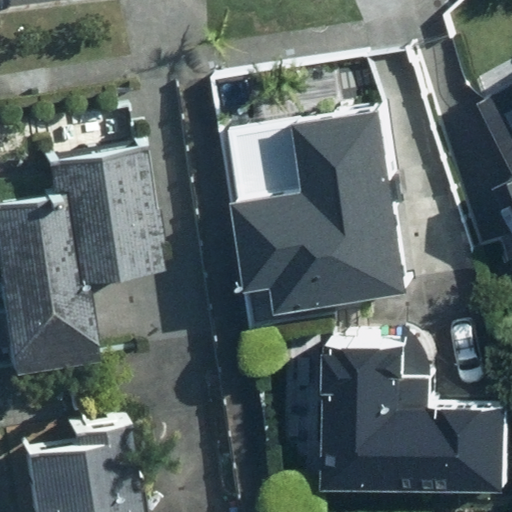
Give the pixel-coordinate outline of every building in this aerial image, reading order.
[(511,59),(507,61),(511,71),(471,91),(505,161),(499,164),(511,191),(511,59)] [(285,284),(421,264),(395,84),(302,98),(312,165),(247,174),(260,262),(282,259),(285,284)] [(27,191),(0,194),(0,361),(72,351),(60,273),(138,262),(120,140),(22,154),(27,191)] [(509,388),(433,388),(432,317),(330,318),(331,465),(510,463),(509,388)] [(118,511),(104,424),(0,440),(0,455),(9,511),(118,511)]
